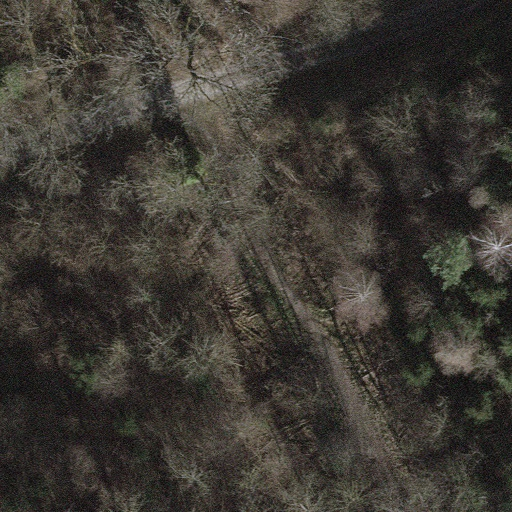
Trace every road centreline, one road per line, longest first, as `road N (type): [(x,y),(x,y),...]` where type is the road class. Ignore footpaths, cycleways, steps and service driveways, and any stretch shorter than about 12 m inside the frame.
road 1 (track): [(178,94),(419,29),(471,0)]
road 2 (track): [(0,154),(178,94)]
